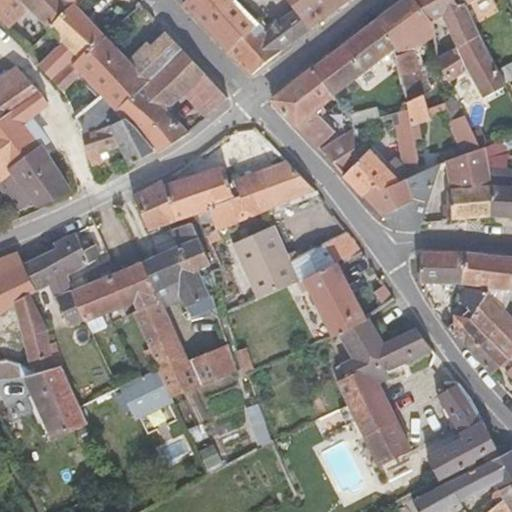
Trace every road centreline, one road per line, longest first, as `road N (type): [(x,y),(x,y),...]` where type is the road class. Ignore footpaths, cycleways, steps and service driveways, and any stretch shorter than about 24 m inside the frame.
road 1 (residential): [(0,242),(177,157),(253,98)]
road 2 (residential): [(511,422),(382,244)]
road 3 (residential): [(382,244),(253,98)]
road 4 (residential): [(253,98),(376,0)]
road 5 (residential): [(253,98),(162,0)]
road 6 (residential): [(382,244),(511,247)]
